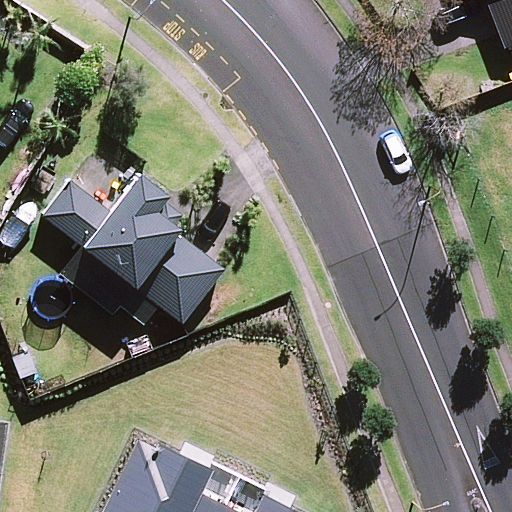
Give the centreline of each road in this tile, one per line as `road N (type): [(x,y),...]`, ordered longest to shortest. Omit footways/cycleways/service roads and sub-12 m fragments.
road 1 (tertiary): [(385,263),(309,97),(225,0)]
road 2 (tertiary): [(385,263),(484,511)]
